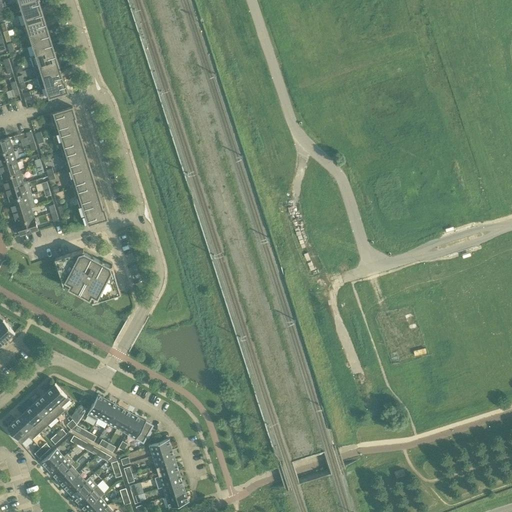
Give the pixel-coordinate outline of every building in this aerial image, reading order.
[(41,8),(38,0),(31,0),(20,3),(23,14),(41,8)] [(298,0),(297,0),(280,6),(284,16),(302,10),(298,0)] [(353,0),(357,11),(369,7),(367,0),(353,0)] [(466,0),(456,4),(465,27),(485,19),(481,8),(471,12),(466,0)] [(44,19),(41,8),(23,14),(27,24),(44,19)] [(302,10),(284,16),(287,26),(305,20),(302,10)] [(47,29),(44,19),(27,24),(30,34),(47,29)] [(485,19),(465,27),(473,49),(484,45),(479,34),(490,30),(485,19)] [(305,20),(287,26),(291,36),(308,30),(305,20)] [(51,39),(47,29),(30,34),(33,45),(51,39)] [(308,30),(291,36),(294,47),(312,41),(308,30)] [(387,38),(368,45),(369,48),(375,66),(388,62),(384,52),(391,50),(387,38)] [(54,49),(51,39),(33,45),(36,55),(54,49)] [(312,41),(294,47),(297,57),(315,51),(312,41)] [(484,45),(473,49),(482,72),(502,64),(498,53),(488,57),(484,45)] [(34,67),(39,65),(57,60),(54,49),(36,55),(31,57),(34,67)] [(315,51),(297,57),(301,67),(319,62),(315,51)] [(57,60),(39,65),(43,76),(60,70),(57,60)] [(319,62),(301,67),(304,78),(322,72),(319,62)] [(388,62),(375,66),(381,83),(382,87),(401,80),(397,69),(391,71),(388,62)] [(502,64),(482,72),(490,95),(501,91),(496,79),(507,75),(502,64)] [(16,73),(23,71),(21,65),(14,67),(16,73)] [(43,76),(37,78),(40,88),(46,86),(63,80),(60,70),(43,76)] [(322,72),(304,78),(308,88),(326,82),(322,72)] [(46,86),(49,97),(68,91),(64,80),(63,80),(46,86)] [(326,82),(308,88),(311,98),(329,92),(326,82)] [(32,100),(29,91),(23,94),(25,102),(32,100)] [(501,91),(490,95),(499,117),(511,112),(511,99),(505,102),(501,91)] [(329,92),(311,98),(315,109),(332,103),(329,92)] [(56,132),(78,126),(75,117),(76,117),(73,106),(50,113),(56,132)] [(416,108),(397,114),(398,118),(404,135),(416,131),(413,121),(420,119),(416,108)] [(511,112),(499,117),(508,140),(511,138),(511,112)] [(341,120),(323,126),(326,137),(344,131),(341,120)] [(78,126),(56,132),(62,151),(83,144),(78,126)] [(344,131),(326,137),(330,147),(348,141),(344,131)] [(416,131),(404,135),(410,154),(411,156),(430,149),(426,139),(419,141),(416,131)] [(8,137),(0,139),(0,153),(13,149),(13,148),(12,148),(9,138),(9,137),(8,137)] [(348,141),(330,147),(333,157),(351,152),(348,141)] [(89,162),(83,144),(62,151),(67,169),(89,162)] [(13,149),(0,153),(0,165),(16,160),(13,150),(13,149)] [(430,149),(411,156),(411,158),(417,176),(429,172),(426,162),(433,160),(430,149)] [(351,152),(333,157),(336,168),(354,162),(351,152)] [(16,160),(0,165),(0,167),(3,177),(20,172),(20,171),(16,161),(17,161),(16,160)] [(95,181),(89,162),(67,169),(73,188),(95,181)] [(354,162),(336,168),(340,178),(358,172),(354,162)] [(20,172),(3,177),(3,178),(6,188),(6,189),(23,183),(20,173),(20,172)] [(358,172),(340,178),(343,188),(361,182),(358,172)] [(429,172),(417,176),(423,194),(424,197),(443,191),(440,180),(433,182),(429,172)] [(95,181),(73,188),(79,206),(100,199),(95,181)] [(27,182),(23,183),(6,189),(7,189),(10,200),(9,200),(10,200),(31,194),(31,193),(27,182)] [(361,182),(343,188),(347,199),(349,198),(365,193),(361,182)] [(365,193),(349,198),(352,208),(370,202),(367,192),(365,193)] [(31,194),(10,200),(10,201),(13,211),(13,212),(30,206),(31,207),(35,206),(31,194)] [(100,199),(79,206),(85,225),(107,218),(104,207),(103,208),(100,199)] [(370,202),(352,208),(355,219),(373,213),(370,202)] [(34,217),(31,207),(30,206),(13,212),(17,223),(16,223),(17,223),(34,218),(34,217)] [(449,210),(430,216),(432,220),(437,237),(450,233),(446,223),(453,221),(449,210)] [(373,213),(355,219),(359,229),(377,223),(373,213)] [(34,218),(17,223),(17,224),(20,234),(20,235),(22,235),(37,230),(38,230),(38,229),(37,229),(34,218)] [(377,223),(359,229),(362,239),(380,233),(377,223)] [(380,233),(362,239),(366,249),(383,243),(380,233)] [(450,233),(437,237),(443,254),(444,258),(463,252),(460,240),(453,243),(450,233)] [(383,243),(366,249),(369,260),(387,254),(383,243)] [(61,267),(58,268),(62,280),(65,279),(71,282),(69,287),(70,288),(70,287),(79,291),(78,292),(79,293),(80,292),(88,296),(88,297),(89,298),(91,293),(98,297),(99,299),(110,296),(109,293),(118,290),(119,293),(121,293),(120,291),(112,266),(112,264),(110,265),(111,266),(105,263),(105,264),(101,263),(102,261),(101,260),(101,261),(92,256),(93,256),(92,255),(91,256),(82,251),(83,251),(83,249),(82,250),(56,258),(55,258),(55,259),(58,258),(61,267)] [(387,254),(369,260),(372,270),(390,264),(387,254)] [(390,264),(372,270),(376,281),(394,275),(390,264)] [(0,333),(6,340),(14,333),(15,333),(3,320),(0,316),(0,333)] [(61,407),(62,407),(70,399),(67,396),(55,383),(54,383),(55,384),(47,391),(61,407)] [(47,391),(39,398),(56,417),(65,410),(62,407),(61,407),(47,391)] [(97,421),(99,417),(98,417),(108,400),(99,394),(98,394),(86,415),(97,421)] [(56,417),(39,398),(31,405),(48,425),(56,417)] [(108,400),(98,417),(99,417),(108,422),(117,405),(108,400)] [(31,405),(23,413),(40,432),(48,425),(31,405)] [(117,405),(108,422),(117,428),(127,410),(117,405)] [(83,415),(86,410),(80,406),(77,412),(83,415)] [(136,416),(127,410),(117,428),(126,433),(136,416)] [(40,432),(23,413),(15,420),(29,436),(32,439),(40,432)] [(136,416),(126,433),(136,438),(135,439),(136,439),(136,438),(143,442),(146,436),(148,437),(151,431),(150,431),(153,425),(146,421),(146,420),(145,421),(136,416)] [(67,423),(72,428),(77,424),(72,419),(67,423)] [(29,436),(15,420),(7,427),(6,426),(6,427),(18,440),(21,443),(29,436)] [(60,430),(56,433),(61,438),(64,435),(60,430)] [(61,438),(56,433),(53,437),(57,442),(61,438)] [(153,455),(172,449),(169,439),(169,438),(149,445),(149,446),(150,445),(153,455)] [(124,451),(128,444),(122,441),(118,448),(124,451)] [(44,444),(40,448),(45,453),(49,449),(44,444)] [(49,470),(64,456),(57,448),(57,447),(41,462),(42,462),(49,470)] [(45,453),(40,448),(37,451),(41,456),(45,453)] [(175,460),(172,449),(153,455),(156,466),(175,460)] [(67,454),(64,456),(49,470),(56,478),(71,464),(71,465),(75,462),(67,454)] [(123,465),(129,463),(127,457),(121,459),(123,465)] [(175,460),(156,466),(159,476),(178,470),(175,460)] [(71,464),(56,478),(63,486),(78,472),(71,465),(71,464)] [(403,469),(394,472),(396,478),(405,475),(403,469)] [(178,470),(159,476),(154,478),(158,488),(163,487),(163,486),(182,480),(178,470)] [(85,480),(78,472),(63,486),(71,494),(85,480)] [(90,476),(85,480),(71,494),(78,502),(97,484),(90,476)] [(185,491),(182,480),(163,486),(163,487),(166,497),(185,491)] [(97,484),(78,502),(85,510),(100,497),(104,493),(97,484)] [(185,491),(166,497),(169,507),(168,507),(169,508),(189,501),(188,501),(185,491)] [(98,511),(107,504),(100,497),(85,510),(86,511),(98,511)]
